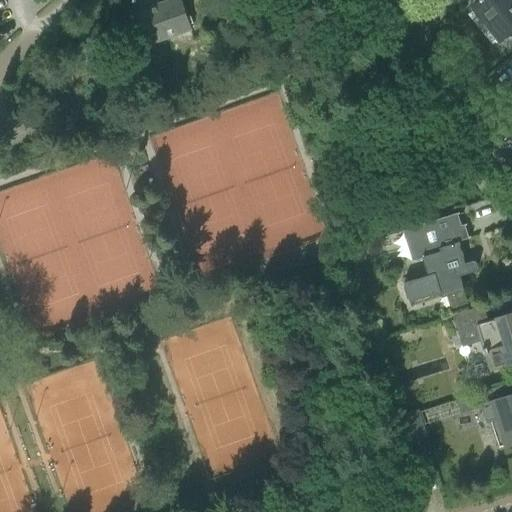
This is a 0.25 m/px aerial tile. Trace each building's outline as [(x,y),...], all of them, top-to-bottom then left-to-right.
[(143,14),(142,11),(139,12),(150,45),(191,30),(180,0),(172,0),(162,4),(164,7),(143,14)] [(485,31),(496,45),(500,41),(501,42),(511,32),(511,0),(480,0),(479,1),(480,2),(473,8),(475,9),(490,27),(485,31)] [(219,13),(225,29),(242,23),(236,7),(219,13)] [(82,69),(54,80),(62,103),(91,92),(82,69)] [(428,276),(404,284),(410,303),(441,293),(443,298),(446,297),(450,309),(468,303),(465,291),(460,277),(474,272),(476,271),(477,270),(478,268),(478,266),(477,264),(476,263),(474,262),(472,262),(466,264),(459,242),(458,242),(469,238),(469,237),(465,226),(465,225),(461,226),(458,215),(457,213),(405,230),(406,232),(415,260),(414,260),(415,262),(423,259),(428,276)] [(481,307),(462,313),(455,315),(460,331),(477,326),(484,349),(483,350),(484,355),(486,355),(491,371),(511,364),(511,314),(486,323),(481,307)] [(382,320),(364,325),(368,338),(386,333),(382,320)] [(491,420),(494,429),(500,448),(511,443),(511,389),(510,383),(481,393),(485,405),(484,405),(489,421),(491,420)] [(417,413),(394,420),(401,443),(424,436),(417,413)]
